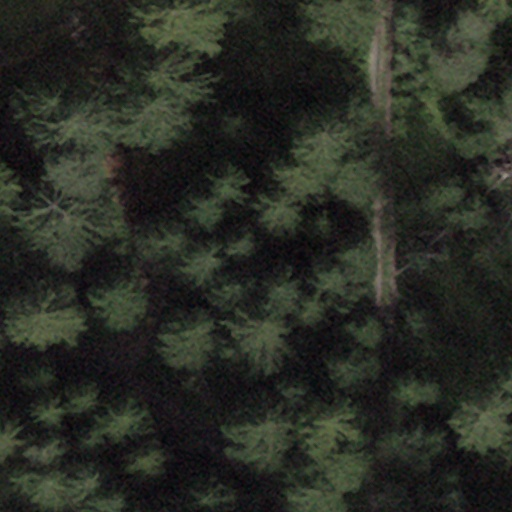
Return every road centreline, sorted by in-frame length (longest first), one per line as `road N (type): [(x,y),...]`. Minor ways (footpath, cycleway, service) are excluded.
road 1 (track): [(371,511),(372,0)]
road 2 (track): [(0,290),(58,319),(218,433),(308,511)]
